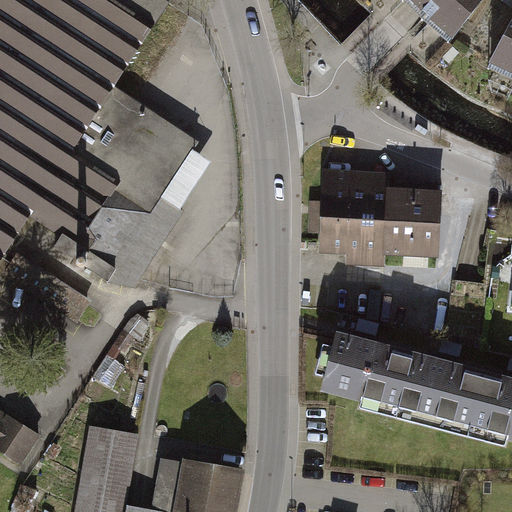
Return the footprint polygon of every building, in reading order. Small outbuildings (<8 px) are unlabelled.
[(0,0),(0,256),(23,217),(127,284),(211,155),(109,89),(165,2),(161,0),(0,0)] [(452,40),(482,0),(411,0),(416,5),(452,40)] [(511,23),(491,61),(511,72),(511,23)] [(388,181),(325,177),(322,248),(349,250),(348,263),(383,264),(384,253),(387,194),(388,181)] [(438,197),(387,194),(384,253),(435,255),(438,197)] [(18,272),(50,289),(40,309),(77,328),(95,293),(26,257),(18,272)] [(412,364),(333,343),(316,408),(395,428),(412,364)] [(493,388),(414,367),(397,432),(476,452),(493,388)] [(511,393),(493,388),(476,452),(511,461),(511,393)] [(234,511),(242,470),(163,456),(154,507),(128,503),(141,433),(91,424),(75,511),(234,511)]
